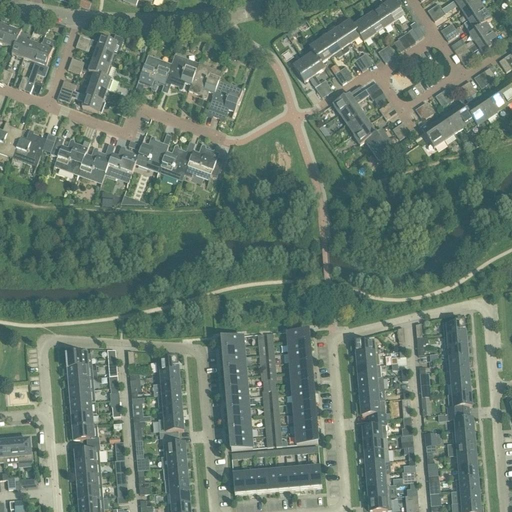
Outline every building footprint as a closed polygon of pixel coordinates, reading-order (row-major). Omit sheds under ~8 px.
[(393,0),(384,7),(395,24),(405,17),(394,0),(393,0)] [(442,11),(431,18),(434,22),(444,14),(454,7),(454,6),(456,6),(457,5),(461,12),(479,1),(478,0),(458,0),(455,3),(442,11)] [(468,22),(485,11),(479,1),(461,12),(468,22)] [(431,18),(442,11),(439,6),(428,13),(431,18)] [(385,31),(395,24),(384,7),(374,13),(385,31)] [(468,22),(465,25),(471,34),(474,32),(475,33),(487,25),(493,22),(485,11),(468,22)] [(375,37),(385,31),(374,13),(364,20),(375,37)] [(364,45),(375,37),(364,20),(354,26),(354,27),(362,38),(361,39),(364,45)] [(354,27),(354,26),(351,21),(340,28),(352,45),(361,39),(362,38),(354,27)] [(0,45),(3,46),(10,28),(0,23),(0,45)] [(465,46),(455,53),(458,58),(469,51),(477,46),(494,34),(487,25),(475,33),(474,32),(471,34),(470,35),(474,41),(472,43),(472,42),(466,46),(465,46)] [(445,38),(455,31),(452,26),(441,33),(445,38)] [(20,37),(22,32),(10,28),(3,46),(14,50),(15,51),(20,37)] [(340,28),(330,34),(344,55),(348,52),(348,50),(347,49),(350,46),(352,45),(340,28)] [(448,44),(459,36),(455,31),(445,38),(448,44)] [(330,34),(321,41),(332,58),(333,57),(334,58),(337,56),(338,57),(340,58),(344,55),(330,34)] [(404,37),(411,48),(416,45),(409,34),(404,37)] [(494,34),(477,46),(469,51),(473,56),(480,51),(484,56),(501,45),(494,34)] [(31,41),(20,37),(15,51),(14,50),(12,56),(24,61),(31,41)] [(406,52),(411,48),(404,37),(398,41),(399,42),(394,45),(401,55),(405,52),(406,52)] [(99,44),(81,38),(78,44),(90,49),(97,51),(116,58),(118,59),(125,41),(115,38),(113,43),(101,39),(99,44)] [(35,65),(42,45),(31,41),(24,61),(35,65)] [(322,64),(332,58),(321,41),(310,48),(313,54),(314,53),(322,65),(322,64)] [(88,54),(90,49),(78,44),(76,50),(88,54)] [(35,65),(29,80),(35,83),(37,77),(38,74),(44,76),(47,69),(54,50),(42,45),(35,65)] [(384,50),(392,61),(396,58),(389,47),(384,50)] [(386,65),(392,61),(384,50),(378,54),(386,65)] [(112,69),(116,58),(97,51),(93,62),(112,69)] [(469,51),(458,58),(462,63),(473,56),(469,51)] [(326,70),(322,64),(322,65),(314,53),(313,54),(304,60),(316,77),(326,70)] [(361,59),(368,70),(373,67),(366,56),(361,59)] [(190,87),(198,65),(174,57),(171,66),(164,85),(180,90),(182,84),(190,87)] [(164,85),(171,66),(147,58),(138,85),(153,91),(155,85),(163,88),(164,85)] [(362,74),(368,70),(361,59),(355,63),(362,74)] [(70,67),(82,71),(85,65),(72,60),(70,67)] [(304,60),(293,67),(305,84),(309,81),(315,90),(323,100),(326,98),(329,96),(321,86),(316,77),(304,60)] [(505,60),(499,64),(506,75),(511,71),(505,60)] [(108,79),(112,69),(93,62),(88,73),(94,76),(94,75),(108,80),(108,79)] [(198,65),(185,104),(191,106),(194,99),(203,101),(205,93),(214,95),(222,73),(198,65)] [(80,77),(82,71),(70,67),(68,72),(80,77)] [(341,72),(348,83),(353,80),(346,69),(341,72)] [(485,73),(492,84),(497,81),(490,70),(485,73)] [(8,87),(13,74),(7,72),(2,85),(8,87)] [(342,87),(348,83),(341,72),(335,76),(342,87)] [(485,73),(479,77),(487,88),(492,94),(487,98),(498,114),(508,108),(497,91),(492,84),(485,73)] [(113,82),(108,79),(108,80),(94,75),(94,76),(90,87),(109,94),(113,82)] [(25,93),(29,80),(23,78),(19,90),(25,93)] [(31,95),(35,83),(29,80),(25,93),(31,95)] [(321,86),(329,96),(333,93),(326,82),(321,86)] [(62,90),(74,94),(76,87),(64,83),(62,90)] [(214,95),(208,111),(214,113),(212,118),(222,122),(226,111),(234,114),(242,91),(218,83),(214,95)] [(470,83),(465,87),(472,98),(475,102),(480,98),(477,94),(470,83)] [(369,97),(380,90),(377,85),(354,100),(350,95),(333,106),(340,117),(357,105),(369,97)] [(508,108),(511,104),(511,92),(506,85),(497,91),(508,108)] [(105,105),(109,94),(90,87),(86,98),(105,105)] [(465,87),(459,91),(467,102),(469,104),(465,107),(467,111),(475,123),(474,124),(477,128),(488,121),(477,105),(475,102),(472,98),(465,87)] [(60,95),(58,101),(67,104),(69,98),(72,99),(84,103),(82,109),(101,116),(105,105),(86,98),(74,94),(62,90),(60,95)] [(373,103),(384,95),(380,90),(369,97),(373,103)] [(442,95),(449,106),(454,102),(446,91),(442,95)] [(443,110),(449,106),(442,95),(436,99),(443,110)] [(488,121),(498,114),(487,98),(477,105),(488,121)] [(347,127),(364,115),(357,105),(340,117),(347,127)] [(383,117),(394,110),(390,105),(379,112),(383,117)] [(422,108),(429,119),(434,116),(426,105),(422,108)] [(467,111),(465,107),(464,105),(454,112),(465,130),(474,124),(475,123),(467,111)] [(449,106),(443,110),(448,116),(444,119),(455,136),(465,130),(454,112),(449,106)] [(423,123),(429,119),(422,108),(416,112),(423,123)] [(386,122),(397,115),(394,110),(383,117),(386,122)] [(354,137),(371,126),(364,115),(347,127),(354,137)] [(445,143),(455,136),(444,119),(434,126),(445,143)] [(396,137),(407,130),(404,125),(393,132),(396,137)] [(377,136),(377,135),(371,126),(354,137),(360,147),(366,143),(377,136)] [(434,150),(445,143),(434,126),(424,126),(420,129),(434,150)] [(0,155),(13,160),(21,138),(23,132),(8,127),(6,132),(0,130),(0,155)] [(400,142),(411,135),(407,130),(396,137),(400,142)] [(373,153),(389,142),(382,131),(377,135),(377,136),(366,143),(373,153)] [(51,155),(55,144),(47,141),(31,135),(29,141),(21,138),(13,160),(37,169),(43,152),(51,155)] [(55,144),(51,155),(51,156),(58,159),(54,171),(78,179),(86,155),(88,149),(73,144),(71,150),(63,147),(65,142),(57,139),(55,144)] [(159,176),(169,147),(153,141),(151,147),(143,144),(138,157),(135,167),(159,176)] [(389,142),(373,153),(379,163),(396,152),(389,142)] [(210,183),(219,154),(204,149),(202,154),(193,151),(192,155),(185,175),(210,183)] [(167,152),(159,176),(183,183),(185,175),(192,155),(177,150),(175,155),(167,152)] [(86,155),(78,179),(101,186),(104,177),(111,157),(106,156),(96,152),(94,158),(86,155)] [(135,167),(138,157),(123,152),(121,157),(112,154),(111,157),(104,177),(129,185),(135,167)] [(130,207),(132,201),(124,198),(121,207),(130,207)] [(455,326),(443,327),(444,338),(465,336),(464,323),(455,324),(455,326)] [(308,333),(287,335),(288,345),(309,343),(308,333)] [(445,350),(466,348),(465,336),(444,338),(445,350)] [(243,338),(222,340),(223,350),(244,348),(243,338)] [(309,343),(288,345),(289,355),(310,353),(309,343)] [(365,344),(355,345),(357,357),(378,356),(383,355),(383,352),(378,352),(377,345),(365,346),(365,344)] [(244,348),(223,350),(224,360),(245,359),(244,348)] [(450,362),(467,360),(466,348),(445,350),(449,350),(450,362)] [(67,370),(92,368),(87,368),(86,356),(85,356),(85,353),(77,354),(77,357),(66,358),(67,370)] [(310,353),(289,355),(290,365),(311,363),(310,353)] [(378,356),(357,357),(358,369),(375,368),(379,367),(378,356),(383,355),(378,356)] [(245,359),(224,360),(224,371),(246,369),(245,359)] [(157,375),(178,373),(177,360),(168,361),(168,363),(156,364),(157,375)] [(450,362),(446,362),(447,374),(451,374),(468,372),(467,360),(450,362)] [(311,363),(290,365),(290,375),(312,374),(311,363)] [(117,366),(109,367),(110,379),(118,379),(117,366)] [(375,368),(358,369),(359,381),(376,380),(380,379),(379,367),(375,368)] [(70,382),(93,380),(92,368),(67,370),(67,371),(69,371),(70,382)] [(246,369),(224,371),(225,381),(247,379),(246,369)] [(451,374),(447,374),(448,386),(452,386),(469,384),(468,372),(451,374)] [(178,373),(157,375),(158,386),(179,385),(178,373)] [(312,374),(290,375),(291,386),(313,384),(312,374)] [(148,394),(148,378),(136,378),(137,394),(148,394)] [(247,379),(225,381),(226,391),(248,389),(247,379)] [(71,394),(94,392),(93,380),(70,382),(71,394)] [(360,393),(378,392),(376,380),(359,381),(360,393)] [(313,384),(291,386),(292,396),(314,394),(313,384)] [(452,386),(448,386),(449,398),(453,398),(470,396),(469,384),(452,386)] [(179,385),(158,386),(159,398),(181,397),(179,385)] [(248,389),(226,391),(227,401),(248,400),(248,389)] [(91,405),(95,404),(94,392),(71,394),(72,406),(91,405)] [(361,405),(379,404),(378,392),(360,393),(361,405)] [(314,394),(292,396),(293,406),(314,404),(314,394)] [(449,410),(448,410),(448,416),(461,415),(470,415),(469,409),(472,408),(470,396),(453,398),(448,398),(449,410)] [(159,410),(182,409),(181,397),(159,398),(158,399),(159,410)] [(138,400),(132,401),(133,413),(145,412),(144,400),(138,400)] [(248,400),(227,401),(228,412),(249,410),(248,400)] [(429,400),(422,401),(422,410),(430,409),(429,400)] [(379,404),(361,405),(362,418),(369,417),(369,423),(386,422),(386,415),(385,403),(379,404)] [(95,404),(72,406),(73,418),(92,417),(96,416),(95,404)] [(314,404),(293,406),(294,416),(315,415),(314,404)] [(159,410),(158,411),(159,423),(165,422),(183,420),(182,409),(159,410)] [(249,410),(228,412),(229,422),(250,420),(249,410)] [(315,415),(294,416),(295,427),(316,425),(315,415)] [(461,415),(448,416),(449,423),(451,422),(452,435),(474,433),(473,420),(470,421),(470,415),(461,415)] [(72,430),(97,428),(92,428),(92,417),(73,418),(74,430),(72,430)] [(165,422),(159,423),(160,441),(173,440),(173,434),(184,433),(183,420),(165,422)] [(250,420),(229,422),(230,432),(251,430),(250,420)] [(370,429),(363,430),(364,442),(387,440),(386,428),(387,428),(386,422),(369,423),(370,429)] [(316,425),(295,427),(296,437),(317,435),(316,425)] [(87,447),(100,446),(99,440),(98,440),(97,428),(72,430),(73,442),(87,441),(87,447)] [(251,430),(230,432),(231,442),(252,441),(251,430)] [(453,446),(475,445),(474,433),(452,435),(453,446)] [(317,435),(296,437),(297,447),(318,445),(317,435)] [(164,459),(186,457),(185,445),(174,446),(173,440),(160,441),(161,447),(163,447),(164,459)] [(387,440),(364,442),(365,454),(388,452),(387,440)] [(252,441),(231,442),(232,453),(253,451),(252,441)] [(28,442),(16,443),(17,464),(32,463),(32,455),(29,455),(28,442)] [(16,443),(4,444),(5,465),(6,465),(5,460),(17,460),(17,464),(16,443)] [(458,458),(476,457),(475,445),(453,446),(453,447),(457,446),(458,458)] [(75,467),(100,465),(99,453),(100,453),(100,446),(87,447),(88,453),(74,455),(75,467)] [(388,452),(365,454),(366,466),(389,464),(388,452)] [(169,471),(187,469),(186,457),(164,459),(168,459),(169,471)] [(459,470),(477,469),(476,457),(458,458),(459,470)] [(389,464),(366,466),(367,478),(385,476),(384,465),(389,464)] [(78,479),(101,477),(100,465),(75,467),(76,467),(77,467),(78,479)] [(165,483),(188,481),(187,469),(169,471),(164,471),(165,483)] [(320,469),(309,470),(311,491),(322,490),(321,481),(320,469)] [(456,482),(478,481),(477,469),(459,470),(460,482),(456,482)] [(309,470),(298,471),(300,492),(311,491),(309,470)] [(287,471),(277,472),(278,494),(289,493),(287,471)] [(298,471),(287,471),(289,493),(300,492),(298,471)] [(277,472),(266,473),(267,495),(278,494),(277,472)] [(266,473),(255,474),(257,496),(267,495),(266,473)] [(255,474),(244,475),(246,497),(257,496),(255,474)] [(233,476),(234,488),(235,497),(246,497),(244,475),(233,476)] [(368,490),(389,488),(388,478),(385,478),(385,476),(367,478),(368,490)] [(79,491),(102,489),(101,477),(78,479),(79,491)] [(188,481),(165,483),(166,495),(171,494),(189,493),(188,481)] [(457,494),(479,493),(478,481),(456,482),(457,494)] [(19,483),(19,491),(37,490),(37,482),(19,483)] [(369,502),(390,500),(389,488),(368,490),(369,502)] [(80,503),(103,501),(102,489),(79,491),(80,503)] [(168,507),(190,505),(189,493),(171,494),(172,506),(168,507)] [(458,506),(480,504),(479,493),(457,494),(458,506)] [(391,511),(390,500),(369,502),(369,511),(391,511)] [(80,511),(104,511),(103,501),(80,503),(80,511)]
